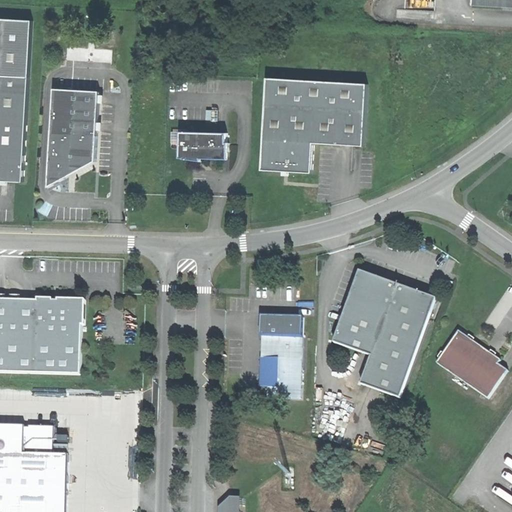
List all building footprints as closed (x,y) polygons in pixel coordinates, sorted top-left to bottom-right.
[(0,19),(0,76),(31,79),(34,22),(0,19)] [(0,181),(14,182),(25,183),(31,79),(0,76),(0,181)] [(270,79),(265,171),(288,172),(315,173),(317,144),(367,146),(370,84),(270,79)] [(59,89),(56,88),(51,187),(67,178),(68,169),(74,168),(90,164),(91,165),(98,161),(101,104),(102,91),(59,89)] [(184,134),(182,160),(187,160),(187,161),(192,162),(195,162),(196,158),(198,158),(200,158),(203,160),(205,161),(210,161),(224,161),(224,149),(230,150),(230,145),(234,146),(234,144),(230,144),(230,135),(218,135),(184,134)] [(399,286),(363,273),(345,323),(337,345),(354,351),(374,358),(364,387),(379,392),(404,401),(439,300),(399,286)] [(39,301),(0,300),(0,372),(82,375),(83,326),(86,326),(86,300),(45,299),(39,299),(39,301)] [(264,337),(266,337),(305,338),(306,318),(298,318),(264,317),(264,337)] [(473,340),(461,332),(439,364),(491,400),(510,372),(501,365),(503,361),(485,349),(473,340)] [(272,389),(271,398),(303,399),(305,338),(266,337),(265,359),(268,360),(268,367),(267,389),(272,389)] [(0,511),(66,511),(69,453),(55,452),(55,442),(56,426),(28,425),(29,426),(25,426),(25,424),(0,423),(0,511)]
